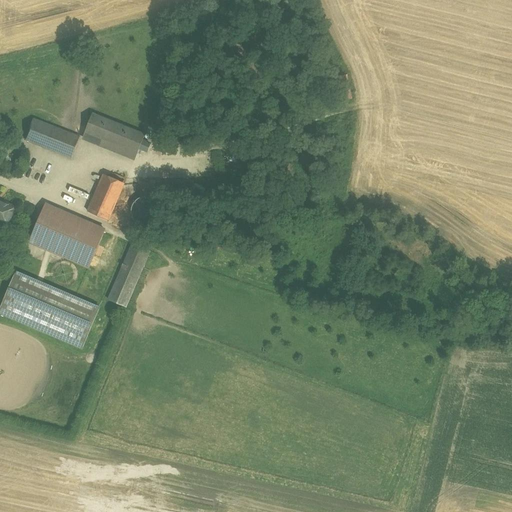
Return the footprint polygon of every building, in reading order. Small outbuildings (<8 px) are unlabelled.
[(145,135),(93,114),(85,133),(138,154),(145,135)] [(80,138),(34,119),(26,140),(72,158),(80,138)] [(124,184),(104,175),(88,212),(109,221),(124,184)] [(146,197),(143,197),(141,198),(139,199),(137,200),(136,201),(135,202),(134,204),(133,206),(132,208),(132,209),(132,212),(132,214),(132,216),(133,218),(134,219),(136,221),(137,223),(139,224),(140,225),(142,225),(145,226),(147,226),(149,225),(151,225),(153,224),(154,223),(156,222),(157,220),(158,219),(159,217),(160,215),(160,214),(160,213),(160,211),(160,209),(160,207),(159,205),(158,204),(158,203),(156,201),(154,200),(153,199),(151,198),(149,197),(146,197)] [(14,208),(0,201),(0,224),(6,227),(14,208)] [(105,230),(45,205),(41,214),(37,225),(30,242),(90,267),(105,230)] [(41,214),(31,210),(26,221),(37,225),(41,214)] [(133,244),(109,300),(126,307),(150,251),(133,244)] [(101,310),(17,274),(0,313),(0,314),(83,351),(101,310)]
